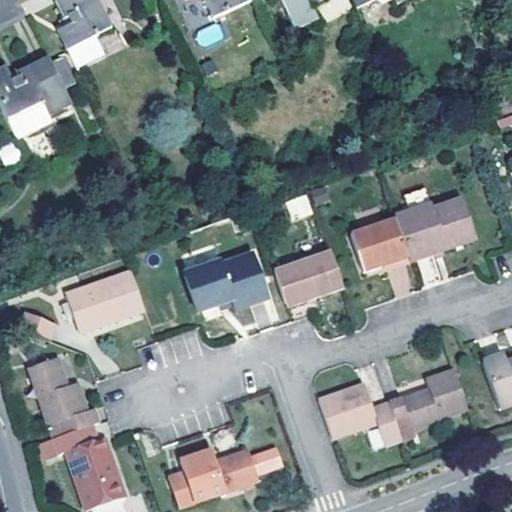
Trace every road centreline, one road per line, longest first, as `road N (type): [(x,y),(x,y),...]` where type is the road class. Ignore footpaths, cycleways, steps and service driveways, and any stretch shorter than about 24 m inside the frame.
road 1 (residential): [(511,290),(287,364)]
road 2 (residential): [(287,364),(258,349),(159,381),(132,403)]
road 3 (residential): [(333,511),(287,364)]
road 4 (residential): [(376,511),(511,462)]
